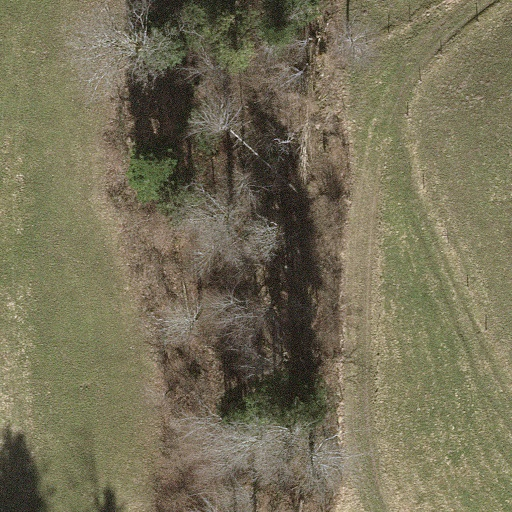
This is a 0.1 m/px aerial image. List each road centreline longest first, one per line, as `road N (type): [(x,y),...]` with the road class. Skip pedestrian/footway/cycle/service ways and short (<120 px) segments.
road 1 (track): [(480,0),(408,70),(371,161),(358,477),(377,511)]
road 2 (track): [(19,363),(13,511)]
